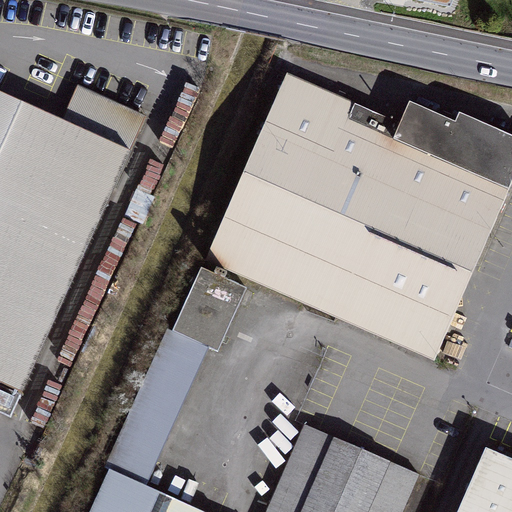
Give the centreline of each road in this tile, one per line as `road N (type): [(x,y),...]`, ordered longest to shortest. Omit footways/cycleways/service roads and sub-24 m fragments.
road 1 (unknown): [(0,47),(129,54),(149,66),(154,85),(0,440)]
road 2 (unknown): [(470,387),(406,369),(322,328),(282,327),(262,344),(204,464)]
road 3 (secondary): [(511,68),(186,0)]
